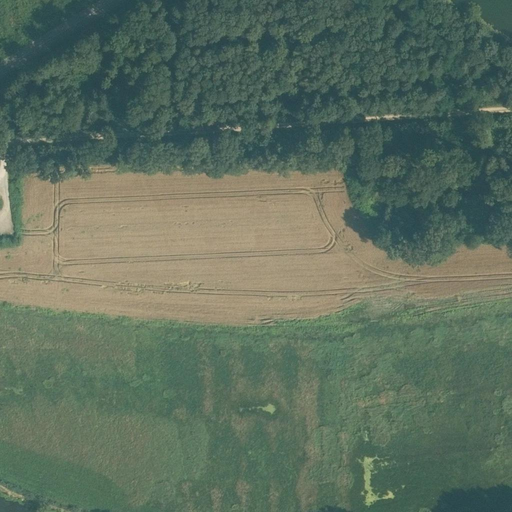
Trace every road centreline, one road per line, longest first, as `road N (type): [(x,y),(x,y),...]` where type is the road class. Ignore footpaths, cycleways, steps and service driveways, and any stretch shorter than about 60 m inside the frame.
road 1 (track): [(2,144),(511,108)]
road 2 (secondary): [(0,70),(110,0)]
